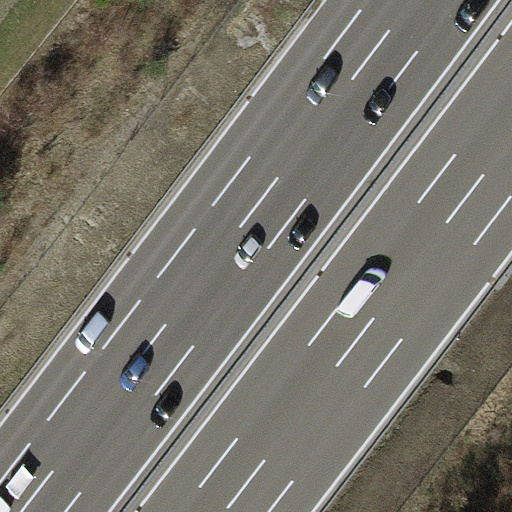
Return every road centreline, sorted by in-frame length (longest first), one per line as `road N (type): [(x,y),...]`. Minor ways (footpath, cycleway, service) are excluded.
road 1 (motorway): [(434,0),(45,511)]
road 2 (motorway): [(206,511),(511,112)]
